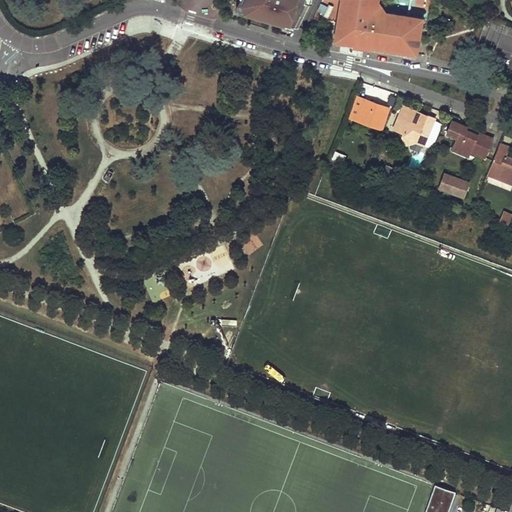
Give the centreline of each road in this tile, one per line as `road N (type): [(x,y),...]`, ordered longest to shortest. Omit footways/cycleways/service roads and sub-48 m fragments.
road 1 (residential): [(348,61),(161,8)]
road 2 (residential): [(348,61),(511,125)]
road 3 (residential): [(161,8),(127,11),(42,48),(17,43),(0,28)]
road 4 (residential): [(511,101),(460,81),(348,61)]
